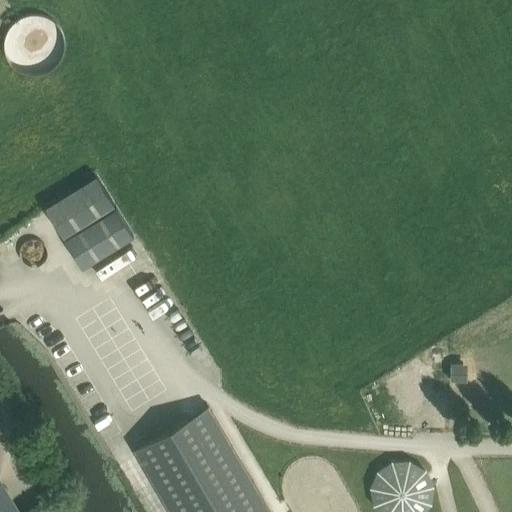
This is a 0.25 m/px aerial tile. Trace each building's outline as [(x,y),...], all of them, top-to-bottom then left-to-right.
[(63,48),(64,41),(63,35),(61,29),(58,23),(54,18),(49,14),(44,11),(37,9),(31,9),(25,9),(19,11),(13,14),(8,18),(4,23),(1,29),(0,31),(0,50),(1,54),(4,59),(8,64),(13,68),(19,71),(25,73),(31,74),(37,73),(44,71),(49,68),(54,64),(58,59),(61,54),(63,48)] [(46,207),(63,235),(114,204),(97,176),(46,207)] [(65,239),(82,267),(134,235),(116,207),(65,239)] [(134,235),(82,267),(98,293),(150,261),(134,235)] [(271,511),(209,405),(134,448),(172,511),(271,511)] [(0,421),(0,469),(14,495),(40,481),(5,419),(0,421)] [(377,461),(376,511),(433,511),(434,462),(377,461)] [(0,511),(20,511),(0,478),(0,511)]
